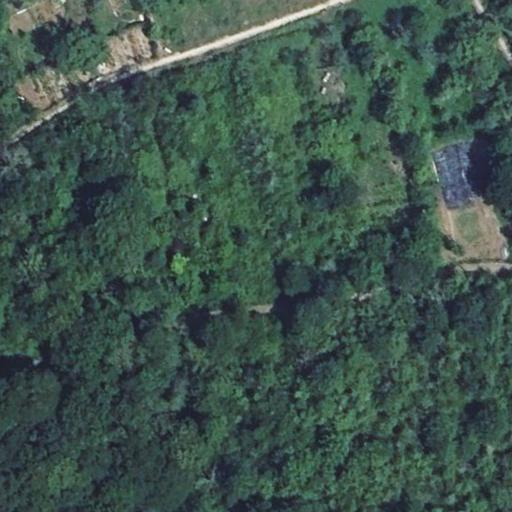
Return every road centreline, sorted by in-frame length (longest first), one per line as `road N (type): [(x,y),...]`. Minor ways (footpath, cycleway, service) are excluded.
road 1 (track): [(45,352),(203,318),(475,287)]
road 2 (track): [(163,62),(338,0)]
